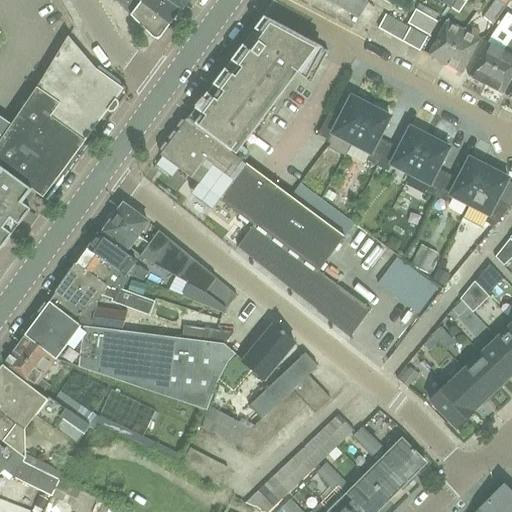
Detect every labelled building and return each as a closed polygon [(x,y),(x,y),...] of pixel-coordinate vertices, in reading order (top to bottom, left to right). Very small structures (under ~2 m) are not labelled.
[(161,38),(170,26),(141,4),(137,0),(116,0),(115,1),(152,38),(154,39),(156,40),(158,40),(160,39),(161,38)] [(137,0),(141,4),(170,26),(182,10),(167,0),(137,0)] [(167,0),(182,10),(189,0),(167,0)] [(362,0),(321,0),(322,1),(322,0),(324,0),(359,20),(369,4),(366,2),(362,0)] [(468,0),(457,0),(452,9),(459,14),(468,0)] [(496,0),(482,19),(493,26),(497,20),(498,21),(500,18),(507,8),(511,0),(501,0),(500,2),(497,0),(496,0)] [(486,43),(468,77),(486,86),(504,53),(511,43),(511,41),(511,11),(507,8),(500,18),(503,20),(493,34),(488,44),(486,43)] [(416,11),(409,24),(430,36),(437,22),(416,11)] [(403,42),(420,52),(424,44),(428,38),(416,32),(386,14),(379,29),(403,41),(403,42)] [(189,117),(187,120),(231,153),(292,71),(297,75),(311,85),(325,59),(328,53),(282,28),(266,20),(264,18),(249,37),(231,62),(234,65),(228,73),(226,71),(226,70),(225,69),(213,86),(216,89),(210,97),(208,95),(208,94),(207,93),(195,110),(198,113),(192,121),(190,119),(190,118),(189,117)] [(429,56),(446,65),(464,30),(447,21),(429,56)] [(446,65),(462,74),(481,38),(464,30),(446,65)] [(68,38),(38,89),(37,89),(12,126),(0,117),(0,168),(32,191),(43,199),(60,177),(124,91),(97,71),(68,38)] [(486,86),(503,95),(510,81),(511,76),(511,41),(511,43),(504,53),(486,86)] [(351,145),(370,108),(351,98),(340,119),(330,114),(318,136),(329,141),(332,135),(351,145)] [(377,167),(389,145),(379,139),(390,118),(370,108),(351,145),(371,155),(367,161),(377,167)] [(187,120),(160,156),(164,159),(178,169),(199,185),(191,195),(213,211),(220,201),(253,226),(238,248),(351,337),(371,310),(319,272),(345,239),(327,225),(323,222),(322,222),(290,197),(280,190),(247,166),(231,153),(187,120)] [(410,176),(429,139),(410,128),(399,150),(389,145),(377,167),(388,172),(391,166),(410,176)] [(436,198),(448,175),(438,170),(449,149),(429,139),(410,176),(430,186),(426,192),(436,198)] [(469,207),(489,169),(469,159),(458,180),(448,175),(436,198),(447,203),(450,197),(469,207)] [(0,252),(12,236),(7,233),(14,224),(18,227),(30,211),(21,204),(27,197),(28,197),(28,196),(29,196),(32,191),(0,168),(0,252)] [(489,169),(469,207),(489,217),(485,223),(494,227),(510,208),(497,201),(508,180),(489,169)] [(148,224),(123,205),(103,233),(127,252),(148,224)] [(141,257),(189,285),(206,294),(216,279),(159,232),(141,257)] [(135,265),(136,263),(98,236),(87,251),(113,269),(127,275),(144,281),(150,273),(139,265),(138,267),(135,265)] [(511,241),(510,240),(496,258),(504,266),(511,258),(511,241)] [(438,254),(421,246),(411,266),(428,274),(438,254)] [(87,251),(77,266),(103,284),(130,293),(123,291),(129,279),(126,277),(127,275),(113,269),(87,251)] [(397,259),(378,284),(419,315),(438,289),(397,259)] [(481,289),(496,271),(490,265),(475,283),(481,289)] [(155,302),(130,293),(103,284),(77,266),(58,293),(58,295),(50,305),(81,328),(126,333),(128,313),(96,309),(96,303),(101,296),(113,300),(112,302),(150,316),(155,302)] [(226,310),(237,296),(216,279),(206,294),(226,310)] [(473,313),(489,298),(475,283),(461,300),(473,313)] [(206,294),(189,285),(183,298),(224,315),(226,310),(206,294)] [(468,309),(462,302),(453,311),(459,318),(468,309)] [(48,307),(25,337),(57,361),(207,411),(218,382),(228,363),(235,355),(224,345),(182,340),(126,333),(81,328),(50,305),(48,307)] [(241,321),(247,329),(262,319),(256,311),(241,321)] [(132,327),(151,330),(152,318),(133,315),(132,327)] [(511,325),(498,339),(494,336),(511,355),(511,325)] [(244,362),(235,355),(228,363),(218,382),(231,393),(251,371),(262,379),(262,380),(263,381),(265,379),(293,345),(295,343),(293,342),(284,335),(285,334),(282,332),(282,333),(276,328),(276,327),(274,326),(273,328),(244,362)] [(184,327),(182,340),(224,345),(234,333),(184,327)] [(438,341),(445,334),(441,329),(433,336),(438,341)] [(511,355),(494,336),(477,352),(506,382),(511,375),(511,355)] [(45,376),(57,361),(25,337),(13,353),(45,376)] [(424,346),(429,352),(438,343),(433,338),(424,346)] [(489,397),(506,382),(477,352),(480,356),(464,371),(489,397)] [(45,376),(13,353),(2,367),(39,395),(41,393),(45,396),(51,387),(42,380),(45,376)] [(286,397),(293,390),(309,376),(318,367),(306,354),(251,406),(263,419),(271,412),(278,404),(286,397)] [(8,446),(26,460),(25,430),(36,416),(77,445),(89,428),(45,396),(41,393),(39,395),(2,367),(0,369),(0,440),(3,442),(8,446)] [(408,387),(418,375),(411,369),(401,381),(408,387)] [(489,397),(464,371),(448,386),(448,385),(447,386),(473,414),(474,413),(473,413),(489,397)] [(293,390),(301,398),(316,383),(309,376),(293,390)] [(323,391),(316,383),(301,398),(308,405),(323,391)] [(456,430),(473,414),(447,386),(430,402),(456,430)] [(308,406),(308,405),(301,398),(293,390),(286,397),(301,413),(308,406)] [(331,399),(323,391),(308,405),(308,406),(316,413),(331,399)] [(286,397),(278,404),(293,420),(301,413),(286,397)] [(285,427),(293,420),(278,404),(271,412),(285,427)] [(202,427),(211,432),(221,414),(212,408),(202,427)] [(278,434),(285,427),(271,412),(263,419),(278,434)] [(375,425),(383,433),(395,421),(386,413),(375,425)] [(211,432),(220,437),(230,419),(221,414),(211,432)] [(332,438),(346,424),(339,416),(325,430),(332,438)] [(220,437),(229,442),(239,424),(230,419),(220,437)] [(270,442),(278,434),(263,419),(255,426),(270,442)] [(247,432),(248,429),(239,424),(229,442),(238,447),(247,432)] [(332,438),(339,445),(354,431),(346,424),(332,438)] [(263,449),(270,442),(255,426),(251,430),(248,429),(247,432),(263,449)] [(358,433),(377,453),(382,448),(363,428),(358,433)] [(318,437),(332,452),(339,445),(332,438),(325,430),(318,437)] [(255,456),(263,449),(247,432),(238,447),(255,456)] [(372,458),(377,453),(358,433),(352,438),(372,458)] [(332,452),(318,437),(310,444),(325,459),(332,452)] [(391,451),(383,459),(407,482),(425,464),(401,440),(391,451)] [(325,459),(310,444),(303,450),(318,465),(325,459)] [(0,473),(4,468),(18,479),(52,496),(60,482),(61,480),(24,463),(26,460),(8,446),(5,450),(0,446),(0,473)] [(182,468),(191,472),(200,454),(191,449),(182,468)] [(318,465),(303,450),(296,457),(310,472),(318,465)] [(209,459),(200,454),(191,472),(200,477),(209,459)] [(310,472),(296,457),(289,464),(303,479),(310,472)] [(209,482),(219,463),(209,459),(200,477),(209,482)] [(365,477),(389,500),(407,482),(383,459),(365,477)] [(228,468),(219,463),(209,482),(218,486),(228,468)] [(321,469),(341,489),(347,483),(327,463),(321,469)] [(303,479),(289,464),(282,471),(296,486),(303,479)] [(336,494),(341,489),(321,469),(316,474),(336,494)] [(296,486),(282,471),(275,477),(289,492),(296,486)] [(268,484),(282,499),(289,492),(275,477),(268,484)] [(347,495),(364,511),(377,511),(389,500),(365,477),(347,495)] [(52,496),(74,507),(81,493),(60,482),(52,496)] [(261,491),(275,506),(282,499),(268,484),(261,491)] [(477,511),(511,511),(511,501),(500,489),(477,511)] [(247,504),(265,511),(268,511),(275,506),(261,491),(247,504)] [(364,511),(347,495),(330,511),(364,511)] [(285,505),(291,511),(303,511),(291,500),(285,505)]
